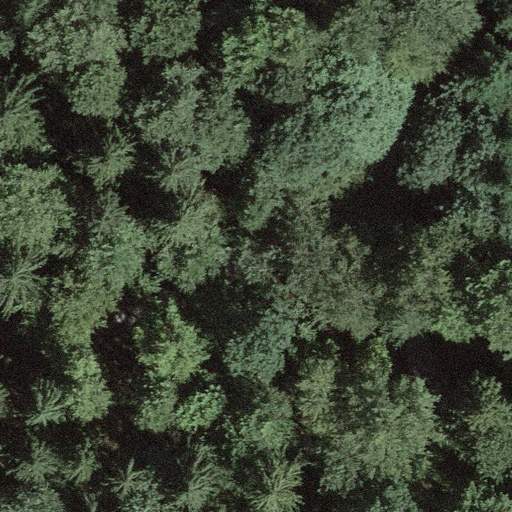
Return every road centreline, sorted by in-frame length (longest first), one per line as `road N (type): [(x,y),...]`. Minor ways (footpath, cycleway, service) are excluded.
road 1 (track): [(365,216),(114,319),(0,331)]
road 2 (track): [(511,470),(449,422),(365,216)]
road 3 (track): [(365,216),(451,0)]
